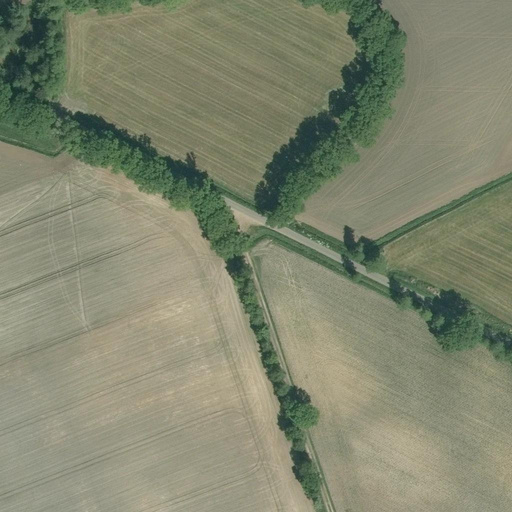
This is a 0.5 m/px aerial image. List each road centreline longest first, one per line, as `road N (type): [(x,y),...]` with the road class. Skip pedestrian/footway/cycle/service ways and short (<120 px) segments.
road 1 (residential): [(511,341),(0,85)]
road 2 (track): [(203,186),(326,511)]
